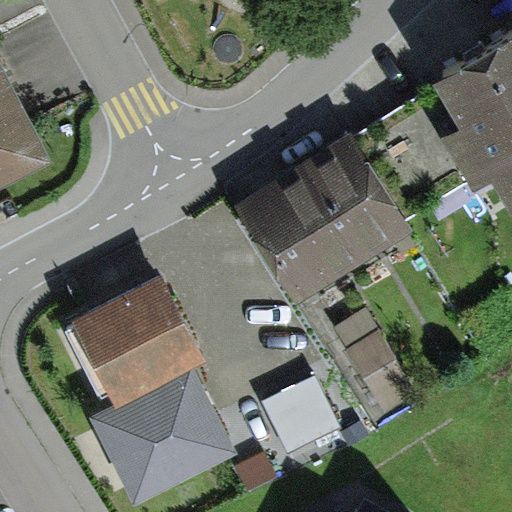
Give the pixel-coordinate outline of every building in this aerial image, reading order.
[(511,34),(447,72),(511,186),(511,34)] [(0,61),(0,186),(51,160),(0,61)] [(403,219),(352,138),(250,202),(300,282),(403,219)] [(158,280),(87,316),(121,383),(192,347),(158,280)] [(343,326),(390,402),(415,386),(368,311),(343,326)] [(232,445),(195,367),(103,411),(140,489),(232,445)] [(273,401),(294,442),(334,422),(313,381),(273,401)]
